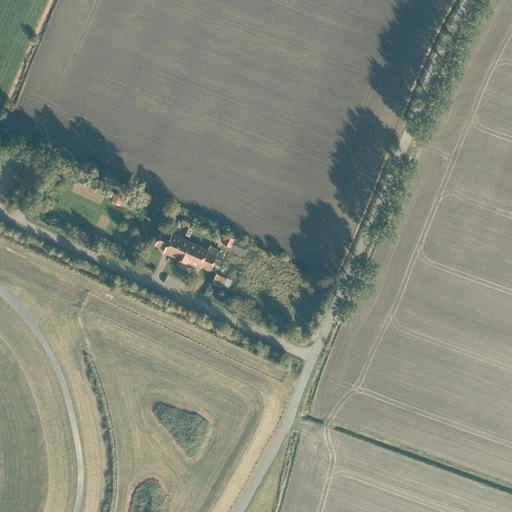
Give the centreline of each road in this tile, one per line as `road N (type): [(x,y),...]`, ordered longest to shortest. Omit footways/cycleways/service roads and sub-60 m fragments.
road 1 (unclassified): [(474,0),(443,53),(314,354)]
road 2 (residential): [(314,354),(0,209)]
road 3 (track): [(0,291),(28,319),(68,391),(82,456),(77,511)]
road 4 (residential): [(237,511),(314,354)]
